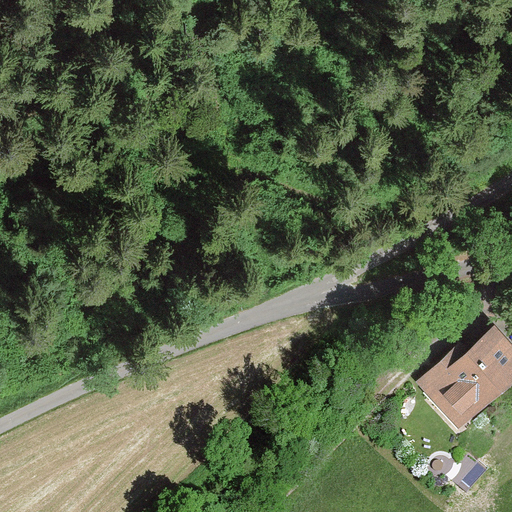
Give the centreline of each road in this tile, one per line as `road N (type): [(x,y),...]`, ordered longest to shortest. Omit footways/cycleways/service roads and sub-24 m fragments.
road 1 (residential): [(314,291),(0,428)]
road 2 (residential): [(511,177),(314,291)]
road 3 (unclassified): [(314,291),(511,265)]
